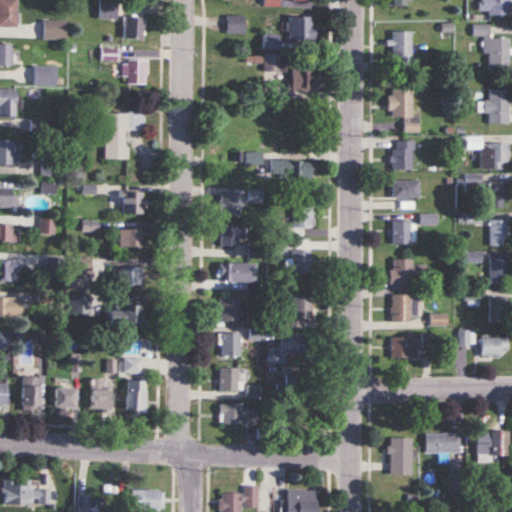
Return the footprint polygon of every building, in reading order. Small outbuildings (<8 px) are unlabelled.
[(0,0),(0,27),(18,27),(17,0),(0,0)] [(480,0),(480,14),(509,14),(509,0),(480,0)] [(116,2),(99,2),(99,19),(116,19),(116,2)] [(226,34),(245,34),(245,16),(226,16),(226,34)] [(145,40),(145,18),(123,18),(123,40),(145,40)] [(314,18),(288,18),(288,40),(314,40),(314,18)] [(65,20),(43,20),(43,40),(66,40),(65,20)] [(508,71),(509,38),(490,38),(490,25),(472,24),(472,37),(483,37),(483,54),(488,54),(488,70),(508,71)] [(411,31),(392,31),(392,63),(411,63),(411,31)] [(11,44),(0,44),(0,66),(11,66),(11,44)] [(117,51),(101,51),(101,60),(117,60),(117,51)] [(279,55),(264,55),(264,73),(279,73),(279,55)] [(147,60),(126,60),(126,85),(147,85),(147,60)] [(33,86),(55,86),(55,67),(33,67),(33,86)] [(319,92),(319,70),(290,70),(290,92),(319,92)] [(16,90),(0,89),(0,117),(16,117),(16,90)] [(488,102),(479,102),(479,112),(488,112),(488,124),(509,124),(508,89),(488,90),(488,102)] [(411,117),(411,90),(388,90),(388,119),(403,119),(403,134),(419,134),(419,117),(411,117)] [(103,114),(104,161),(126,160),(125,131),(143,131),(143,113),(103,114)] [(42,121),(32,122),(33,132),(43,131),(42,121)] [(481,144),(481,137),(466,137),(466,149),(480,149),(480,170),(507,170),(507,144),(481,144)] [(0,141),(0,164),(17,165),(17,141),(0,141)] [(392,171),(412,171),(412,142),(392,142),(392,171)] [(246,167),(263,167),(263,154),(246,154),(246,167)] [(40,176),(55,176),(55,160),(40,160),(40,176)] [(311,162),(270,162),(270,178),(311,178),(311,162)] [(419,181),(391,181),(391,199),(419,199),(419,181)] [(490,182),(490,208),(508,208),(508,182),(490,182)] [(41,194),(53,194),(53,183),(41,183),(41,194)] [(0,207),(15,207),(15,189),(0,188),(0,207)] [(142,214),(142,193),(119,193),(119,214),(142,214)] [(239,217),(239,196),(219,196),(219,217),(239,217)] [(292,229),(312,229),(312,202),(292,202),(292,229)] [(54,219),(40,219),(40,235),(54,235),(54,219)] [(490,247),(508,247),(508,220),(490,220),(490,247)] [(392,222),(392,245),(411,245),(411,222),(392,222)] [(0,242),(19,243),(19,225),(0,225),(0,242)] [(219,247),(245,247),(245,228),(219,228),(219,247)] [(140,230),(116,230),(116,248),(140,248),(140,230)] [(291,275),(311,275),(311,251),(291,251),(291,275)] [(481,254),(466,254),(466,263),(481,263),(481,254)] [(508,259),(490,259),(490,285),(508,285),(508,259)] [(0,260),(0,281),(12,282),(12,272),(18,272),(18,261),(0,260)] [(389,261),(389,285),(416,285),(416,277),(425,277),(425,266),(412,266),(412,261),(389,261)] [(255,264),(219,264),(219,281),(255,281),(255,264)] [(118,286),(141,286),(141,268),(118,268),(118,286)] [(411,323),(411,295),(390,295),(390,323),(411,323)] [(69,296),(69,314),(90,314),(90,296),(69,296)] [(490,323),(507,323),(507,297),(490,297),(490,323)] [(0,298),(0,317),(21,318),(21,298),(0,298)] [(292,320),(312,320),(312,298),(292,298),(292,320)] [(218,321),(239,321),(239,299),(218,299),(218,321)] [(141,305),(110,305),(110,325),(141,325),(141,305)] [(446,326),(446,316),(430,316),(430,326),(446,326)] [(8,331),(0,331),(0,349),(8,349),(8,331)] [(470,343),(466,332),(458,335),(463,346),(470,343)] [(238,356),(238,333),(218,333),(218,356),(238,356)] [(283,362),(283,354),(301,355),(301,334),(278,334),(278,354),(276,354),(276,362),(283,362)] [(415,358),(414,338),(389,338),(390,358),(415,358)] [(480,338),(480,357),(507,357),(507,338),(480,338)] [(121,375),(142,375),(142,358),(121,358),(121,375)] [(237,368),(217,368),(217,392),(237,392),(237,368)] [(40,411),(40,377),(21,377),(21,411),(40,411)] [(109,390),(104,390),(104,379),(90,379),(90,411),(109,411),(109,390)] [(143,411),(145,381),(127,380),(126,410),(143,411)] [(54,409),(75,409),(75,389),(54,389),(54,409)] [(242,425),(242,405),(219,405),(219,425),(242,425)] [(507,432),(475,432),(475,458),(507,458),(507,432)] [(457,433),(424,433),(424,454),(457,454),(457,433)] [(411,438),(389,438),(389,476),(411,476),(411,438)] [(30,490),(30,480),(2,480),(2,505),(48,505),(49,490),(30,490)] [(258,508),(258,486),(243,486),(243,494),(221,494),(220,511),(240,511),(241,508),(258,508)] [(314,511),(316,492),(284,490),(282,511),(314,511)] [(163,491),(128,491),(128,511),(163,511),(163,491)]
